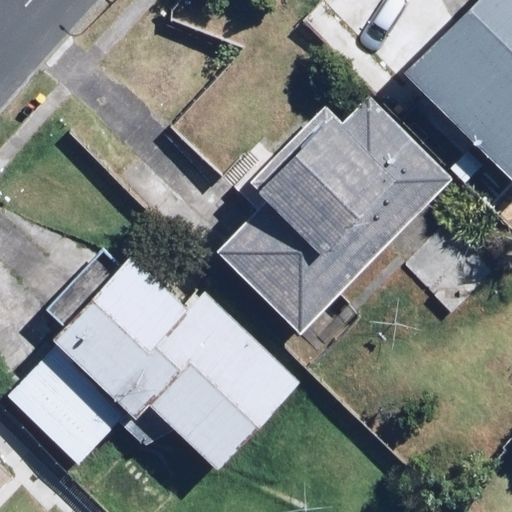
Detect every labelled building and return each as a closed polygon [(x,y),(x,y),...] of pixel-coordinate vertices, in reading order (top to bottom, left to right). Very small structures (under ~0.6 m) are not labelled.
[(374,0),(322,0),(314,8),(339,34),(374,0)] [(431,13),(414,0),(399,0),(367,39),(392,60),(431,13)] [(511,0),(488,0),(415,76),(511,168),(511,0)] [(372,93),(222,249),(308,331),(459,176),(372,93)] [(80,453),(137,394),(218,472),(294,394),(135,241),(57,321),(68,331),(12,388),(80,453)] [(0,477),(11,466),(0,455),(0,477)]
